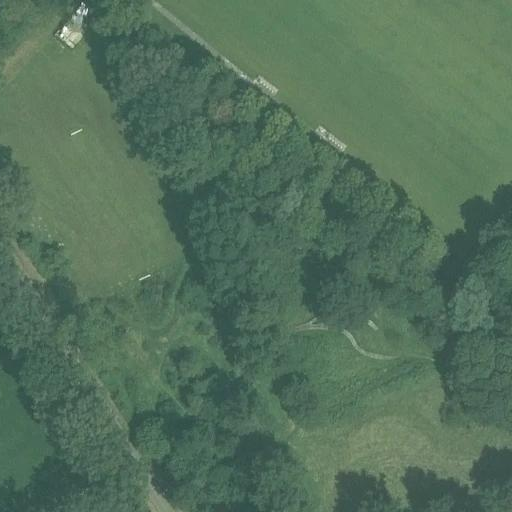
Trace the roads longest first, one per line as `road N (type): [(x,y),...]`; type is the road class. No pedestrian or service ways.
road 1 (unclassified): [(97,396),(0,242)]
road 2 (residential): [(168,511),(97,396)]
